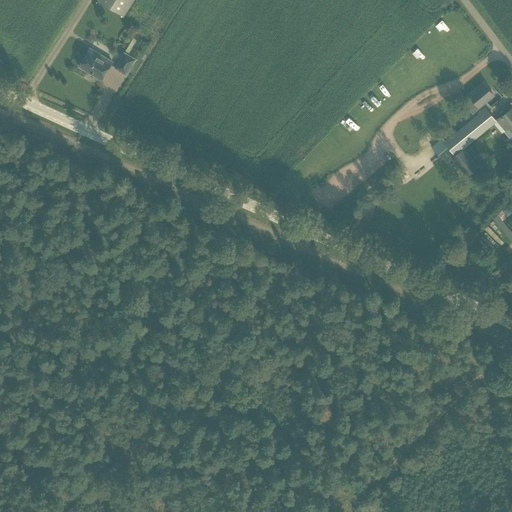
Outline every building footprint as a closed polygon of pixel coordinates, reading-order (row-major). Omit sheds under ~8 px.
[(123,16),(133,0),(99,0),(98,1),(123,16)] [(79,67),(101,80),(112,62),(104,57),(103,60),(88,51),(83,59),(81,59),(79,62),(80,64),(79,67)] [(115,68),(126,75),(135,60),(124,53),(115,68)] [(468,96),(477,106),(492,93),(484,83),(468,96)] [(478,116),(477,116),(453,136),(452,135),(444,141),(442,138),(431,147),(435,153),(445,145),(454,156),(451,158),(466,177),(479,167),(463,148),(496,121),(485,107),(476,114),(478,116)] [(506,130),(504,131),(510,139),(511,137),(511,109),(498,120),(506,130)] [(501,210),(506,216),(511,211),(511,204),(511,203),(501,210)] [(504,263),(498,268),(501,272),(507,267),(504,263)]
